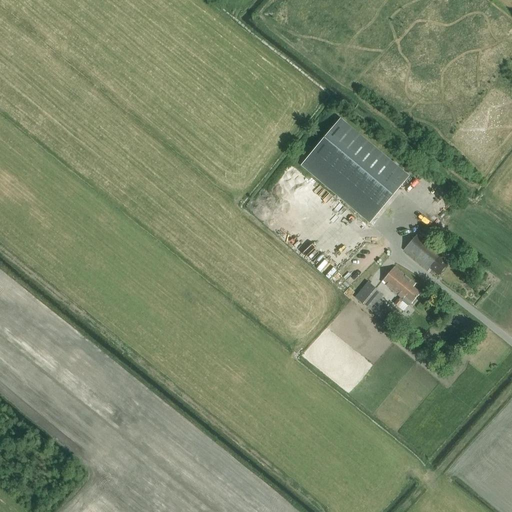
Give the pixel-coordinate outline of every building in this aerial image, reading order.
[(303,163),(371,223),(411,177),(342,118),(303,163)] [(404,251),(427,271),(430,268),(438,276),(448,265),(440,258),(442,255),(418,235),(404,251)] [(452,245),(447,241),(442,248),(446,252),(452,245)] [(324,271),(329,277),(338,269),(332,263),(324,271)] [(395,267),(382,283),(400,299),(396,304),(405,312),(409,306),(420,294),(413,288),(416,284),(395,267)] [(372,310),(384,295),(369,282),(357,297),(372,310)] [(375,307),(386,316),(390,312),(379,303),(375,307)]
